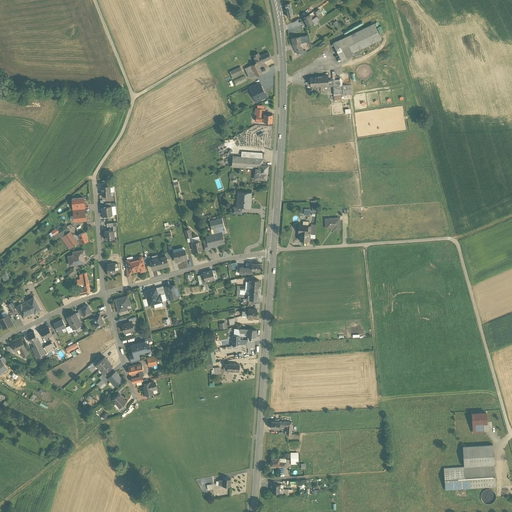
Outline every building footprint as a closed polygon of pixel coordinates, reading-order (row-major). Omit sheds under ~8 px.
[(243,4),(240,0),(229,0),(236,9),(243,4)] [(309,14),(303,17),(306,23),(305,23),(306,25),(307,24),(307,25),(308,27),(314,23),(309,14)] [(374,24),(333,43),(341,61),(346,58),(345,57),(381,39),(374,24)] [(308,35),(291,38),(292,44),(298,43),(310,41),(308,35)] [(298,43),(292,44),(297,54),(302,52),(302,50),(298,43)] [(268,53),(260,57),(258,53),(253,56),(256,63),(257,63),(258,66),(263,63),(262,62),(271,58),(268,53)] [(251,79),(256,76),(253,70),(251,66),(245,69),(251,79)] [(241,67),(230,71),(233,79),(244,74),(241,67)] [(259,67),(253,70),(256,76),(262,73),(259,67)] [(328,75),(317,76),(318,85),(318,86),(325,86),(325,87),(329,86),(328,80),(328,75)] [(247,81),(245,76),(234,81),(237,86),(247,81)] [(342,79),(333,80),(333,86),(334,95),(353,94),(351,84),(342,85),(342,79)] [(259,83),(249,88),(251,91),(261,86),(259,83)] [(261,86),(251,91),(255,98),(257,97),(265,93),(261,86)] [(265,114),(264,114),(264,116),(264,122),(272,122),(273,114),(265,114)] [(257,153),(242,152),(242,157),(232,156),(232,166),(246,167),(246,168),(255,168),(255,164),(258,164),(258,160),(257,160),(257,153)] [(264,160),(258,160),(258,164),(255,164),(255,168),(256,168),(255,174),(259,174),(259,180),(267,180),(267,173),(268,173),(269,165),(265,165),(265,163),(263,163),(264,160)] [(108,186),(102,187),(102,195),(110,195),(110,186),(108,186)] [(251,193),(238,192),(237,207),(242,207),(250,208),(251,193)] [(84,198),(72,199),(73,206),(84,206),(84,205),(84,198)] [(105,207),(102,207),(103,216),(108,216),(108,215),(111,215),(112,215),(111,206),(105,207)] [(74,213),(74,221),(86,220),(85,212),(74,213)] [(222,218),(210,221),(212,229),(213,229),(224,226),(222,218)] [(339,218),(325,219),(326,228),(334,227),(334,229),(340,229),(339,218)] [(224,226),(213,229),(214,234),(222,232),(222,234),(226,233),(224,226)] [(69,232),(67,228),(60,232),(63,236),(69,232)] [(110,231),(105,231),(106,240),(110,239),(110,238),(114,237),(114,230),(110,231)] [(214,234),(206,236),(207,242),(209,247),(214,246),(213,244),(217,243),(217,245),(224,243),(223,239),(222,234),(222,232),(214,234)] [(308,232),(299,232),(299,236),(300,236),(300,241),(310,241),(310,234),(310,233),(309,233),(308,233),(308,232)] [(84,233),(78,235),(80,239),(82,243),(88,241),(84,233)] [(67,239),(65,235),(61,238),(69,249),(73,247),(71,244),(67,239)] [(72,235),(67,239),(71,244),(76,241),(72,235)] [(200,239),(195,240),(195,242),(192,243),(194,252),(202,250),(200,239)] [(84,250),(73,252),(74,255),(68,256),(69,262),(72,261),(73,265),(85,263),(83,255),(85,255),(84,250)] [(174,252),(173,252),(175,257),(176,262),(176,261),(181,260),(181,261),(187,259),(186,254),(184,254),(184,251),(180,252),(180,250),(174,252)] [(158,258),(160,267),(168,265),(167,259),(166,256),(165,256),(158,258)] [(142,257),(127,260),(129,266),(130,272),(131,272),(140,270),(140,272),(145,271),(142,257)] [(160,267),(158,258),(151,260),(150,260),(151,263),(152,269),(160,267)] [(115,263),(107,264),(108,273),(116,273),(115,270),(115,263)] [(255,263),(252,263),(252,268),(252,270),(253,271),(260,271),(261,264),(257,263),(255,263)] [(213,270),(203,273),(203,274),(205,282),(215,279),(213,270)] [(259,280),(251,279),(251,280),(251,283),(250,287),(259,288),(259,280)] [(175,285),(170,286),(167,287),(169,295),(170,299),(174,298),(174,296),(178,294),(175,285)] [(161,295),(165,294),(164,288),(163,286),(156,288),(158,295),(161,295)] [(259,288),(250,287),(250,291),(250,295),(258,296),(259,288)] [(161,295),(158,295),(156,288),(145,291),(149,305),(162,302),(161,295)] [(128,296),(115,299),(119,312),(126,310),(125,306),(130,305),(128,296)] [(30,303),(23,306),(21,304),(17,306),(23,317),(34,311),(35,313),(40,310),(34,297),(29,300),(30,303)] [(16,310),(12,302),(7,304),(11,312),(16,310)] [(88,305),(80,309),(83,313),(84,313),(85,316),(92,313),(88,305)] [(257,310),(249,309),(248,311),(248,315),(248,319),(253,320),(253,317),(256,318),(257,310)] [(81,324),(76,313),(68,317),(72,325),(73,328),(81,324)] [(3,317),(0,318),(0,322),(3,329),(13,324),(8,315),(3,317)] [(104,324),(99,315),(93,318),(95,323),(93,324),(95,329),(104,324)] [(66,327),(62,320),(54,324),(57,331),(58,331),(62,329),(66,327)] [(134,330),(132,322),(130,322),(122,325),(124,333),(134,330)] [(48,327),(45,328),(41,330),(45,338),(45,337),(48,336),(49,336),(52,335),(48,326),(48,327)] [(257,330),(245,329),(244,332),(247,333),(247,336),(256,337),(257,330)] [(37,339),(34,331),(30,333),(31,334),(27,335),(30,341),(30,343),(31,342),(30,341),(34,340),(37,339)] [(48,344),(52,350),(58,347),(52,335),(49,336),(52,342),(48,344)] [(43,348),(38,339),(37,339),(34,340),(36,345),(32,347),(37,357),(45,353),(43,348)] [(25,346),(22,340),(12,345),(15,351),(20,349),(24,357),(28,354),(25,346)] [(145,341),(131,345),(134,357),(139,356),(138,353),(146,351),(150,350),(148,343),(145,344),(145,341)] [(76,343),(66,349),(68,352),(78,347),(76,343)] [(113,366),(105,357),(96,365),(104,374),(105,374),(113,366)] [(155,357),(148,358),(149,366),(156,365),(155,357)] [(239,365),(231,364),(230,363),(225,364),(225,367),(227,368),(227,371),(231,371),(239,372),(239,365)] [(142,364),(129,367),(130,372),(139,370),(143,370),(142,364)] [(122,380),(115,372),(108,378),(113,383),(111,385),(113,388),(122,380)] [(148,382),(146,383),(147,385),(146,386),(144,386),(146,395),(147,395),(153,393),(152,389),(157,388),(156,383),(154,383),(153,381),(148,382)] [(126,401),(119,393),(112,399),(120,407),(123,404),(126,401)] [(486,412),(472,413),(473,427),(483,426),(483,423),(487,422),(486,412)] [(278,419),(275,419),(275,421),(271,421),(271,428),(279,429),(280,426),(280,421),(278,421),(278,419)] [(291,422),(280,421),(280,426),(288,426),(287,431),(287,432),(291,432),(291,422)] [(493,444),(463,446),(464,466),(494,464),(493,444)] [(291,465),(299,464),(298,453),(291,453),(291,454),(291,458),(291,465)] [(279,458),(271,458),(270,466),(279,466),(279,462),(279,458)] [(494,464),(464,466),(466,489),(496,487),(494,464)] [(464,466),(444,468),(445,490),(466,489),(464,466)] [(231,479),(223,478),(223,480),(222,486),(230,486),(231,479)] [(496,500),(496,497),(495,494),(494,491),(491,490),(488,489),(485,490),(483,491),(481,494),(481,497),(481,500),(483,502),(486,504),(488,504),(491,504),(494,502),(496,500)]
